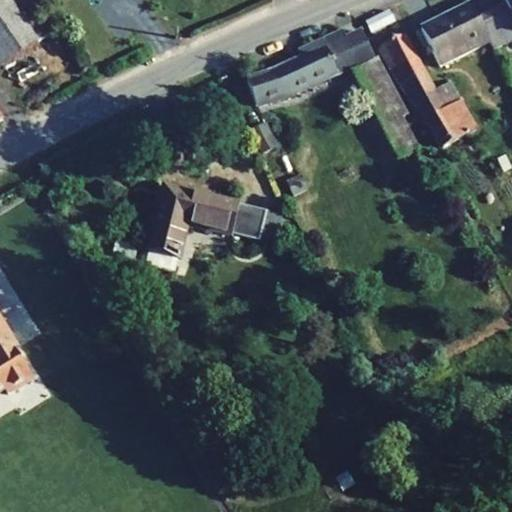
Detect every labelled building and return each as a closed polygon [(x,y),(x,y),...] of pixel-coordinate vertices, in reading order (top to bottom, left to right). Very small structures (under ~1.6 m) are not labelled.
[(0,0),(0,64),(3,68),(36,46),(4,0),(0,0)] [(4,0),(36,46),(58,31),(37,0),(4,0)] [(479,41),(485,53),(511,38),(511,0),(507,0),(470,21),(477,36),(479,41)] [(406,29),(428,67),(479,41),(477,36),(470,21),(461,2),(406,29)] [(244,88),(255,112),(345,71),(385,158),(406,148),(359,36),(344,43),(340,34),(295,55),(300,64),(244,88)] [(405,94),(438,154),(455,144),(475,134),(458,101),(449,106),(436,112),(395,39),(375,51),(400,97),(405,94)] [(163,192),(153,238),(205,214),(199,199),(163,192)] [(153,238),(147,265),(184,271),(192,232),(264,246),(271,212),(199,199),(205,214),(153,238)] [(0,336),(0,395),(3,394),(7,400),(30,385),(0,336)] [(285,445),(286,443),(253,433),(252,435),(285,445)] [(247,452),(280,462),(285,445),(252,435),(247,452)]
